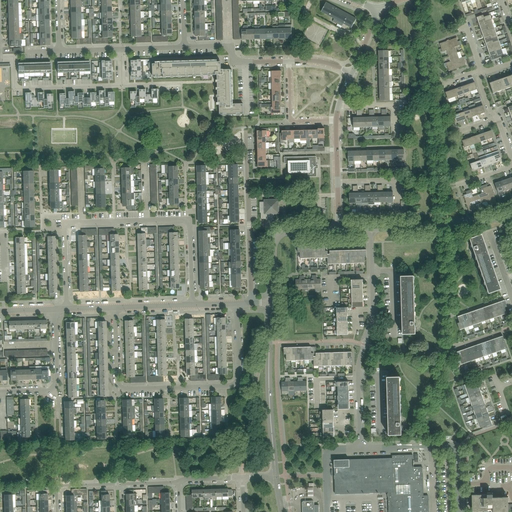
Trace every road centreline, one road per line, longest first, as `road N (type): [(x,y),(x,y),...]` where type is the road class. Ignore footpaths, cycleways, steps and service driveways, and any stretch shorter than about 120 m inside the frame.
road 1 (residential): [(113,307),(116,381),(147,388),(236,383),(236,304)]
road 2 (residential): [(192,305),(187,221),(66,224)]
road 3 (residential): [(276,476),(271,302)]
road 4 (residential): [(251,303),(246,132)]
road 5 (residential): [(122,85),(15,89),(13,57),(0,57)]
road 6 (residential): [(370,228),(504,218)]
road 7 (residential): [(360,448),(450,445),(458,450),(459,484)]
road 8 (residential): [(54,309),(55,385),(2,392)]
road 9 (residential): [(271,302),(278,235),(339,229)]
road 10 (residential): [(57,487),(178,482)]
